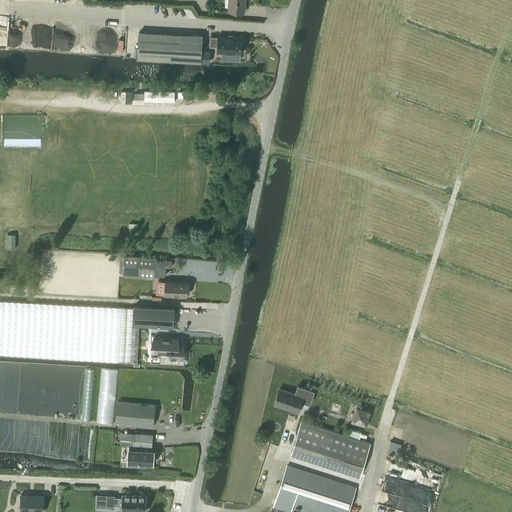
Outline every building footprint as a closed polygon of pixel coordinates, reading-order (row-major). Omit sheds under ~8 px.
[(229,0),(229,12),(244,13),(244,0),(229,0)] [(190,8),(183,8),(187,16),(195,17),(190,8)] [(125,32),(79,29),(78,56),(124,59),(125,32)] [(139,32),(138,59),(209,63),(210,52),(201,51),(202,36),(139,32)] [(217,52),(221,52),(221,59),(228,60),(239,60),(239,53),(241,54),(242,47),(243,47),(244,40),(244,39),(242,39),(242,38),(226,37),(218,37),(210,37),(210,47),(218,47),(217,52)] [(144,91),(144,102),(150,102),(174,102),(175,92),(144,91)] [(7,234),(7,249),(15,249),(15,235),(7,234)] [(123,273),(123,277),(154,280),(155,276),(164,276),(165,267),(171,267),(172,260),(171,260),(156,259),(156,258),(125,256),(123,273)] [(165,281),(165,295),(187,296),(187,282),(166,281),(165,281)] [(0,301),(0,354),(136,363),(138,326),(153,327),(173,328),(174,308),(134,306),(133,308),(0,301)] [(154,343),(154,352),(160,352),(160,357),(172,358),(172,363),(179,363),(179,358),(181,358),(181,352),(182,351),(182,344),(177,344),(177,339),(176,339),(167,338),(155,338),(154,343)] [(279,389),(274,405),(298,412),(299,407),(307,410),(310,400),(313,391),(298,386),(295,394),(279,389)] [(152,425),(154,405),(115,403),(114,423),(152,425)] [(357,410),(353,422),(365,426),(369,414),(357,410)] [(360,474),(371,443),(301,421),(291,452),(360,474)] [(130,446),(131,433),(121,433),(120,445),(130,446)] [(152,435),(134,433),(131,433),(130,446),(133,446),(151,447),(152,435)] [(154,451),(151,450),(151,448),(134,447),(128,446),(127,465),(150,466),(150,464),(153,464),(154,451)] [(314,511),(347,511),(356,488),(287,466),(273,507),(288,511),(291,511),(293,505),(314,511)] [(21,494),(20,511),(41,511),(43,511),(44,495),(21,494)] [(107,495),(106,508),(114,508),(114,505),(122,506),(121,510),(146,511),(147,496),(122,494),(122,497),(115,497),(115,495),(107,495)]
